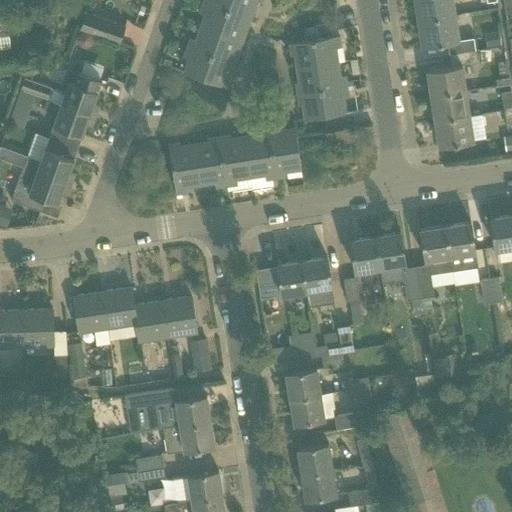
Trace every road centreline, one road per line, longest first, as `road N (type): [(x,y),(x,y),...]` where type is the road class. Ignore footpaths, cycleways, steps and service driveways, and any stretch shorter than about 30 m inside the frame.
road 1 (residential): [(265,511),(220,219)]
road 2 (residential): [(103,237),(99,204),(170,0)]
road 3 (residential): [(396,191),(366,0)]
road 4 (residential): [(396,191),(220,219)]
